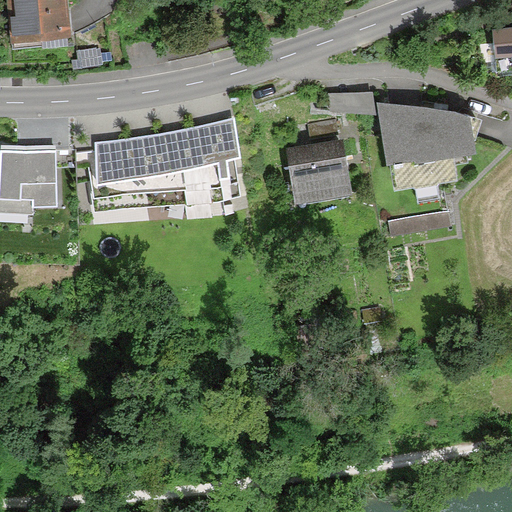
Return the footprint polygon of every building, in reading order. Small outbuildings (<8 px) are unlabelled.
[(67,0),(8,0),(14,48),(41,45),(41,41),(72,38),(67,0)] [(511,27),(492,30),(496,75),(511,73),(511,27)] [(373,93),(331,94),(332,110),(376,115),(373,93)] [(377,103),(387,165),(390,165),(393,191),(413,188),(416,190),(438,186),(440,183),(458,180),(454,158),(476,154),(474,142),(483,122),(456,112),(377,103)] [(235,156),(241,155),(236,117),(97,143),(96,150),(77,151),(79,182),(91,180),(95,212),(216,204),(240,195),(235,156)] [(337,120),(308,124),(311,143),(341,137),(337,120)] [(284,147),(295,206),(352,196),(341,137),(311,143),(284,147)] [(57,146),(2,144),(1,214),(33,214),(33,207),(55,207),(57,146)]
